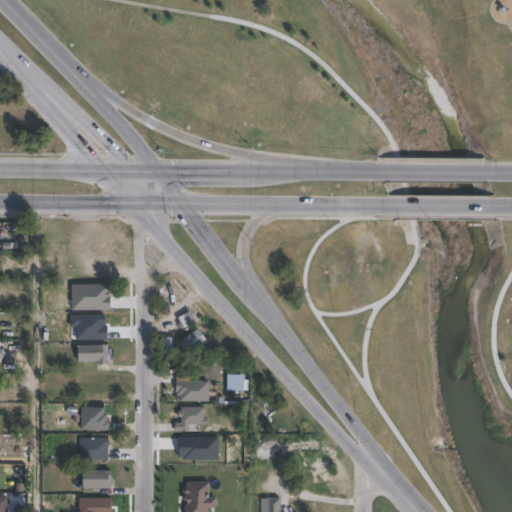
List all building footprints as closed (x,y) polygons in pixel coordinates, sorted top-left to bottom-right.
[(208,341),(188,355),(183,348),(184,347),(180,341),(199,328),(208,341)] [(110,346),(110,350),(114,350),(114,358),(115,358),(115,361),(79,362),(79,346),(110,346)] [(210,380),(210,401),(181,401),(181,395),(178,395),(178,391),(177,391),(177,381),(197,381),(197,380),(210,380)] [(105,407),(105,414),(108,414),(108,422),(109,422),(109,430),(82,429),(82,407),(105,407)] [(206,407),(206,418),(209,418),(209,424),(189,424),(189,432),(177,432),(177,422),(182,422),(182,417),(179,417),(179,411),(182,411),(182,407),(206,407)] [(110,460),(80,460),(80,438),(110,438),(110,460)] [(111,489),(84,489),(84,470),(113,471),(113,479),(111,479),(111,489)] [(281,498),(281,510),(283,510),(283,511),(268,511),(268,498),(281,498)]
